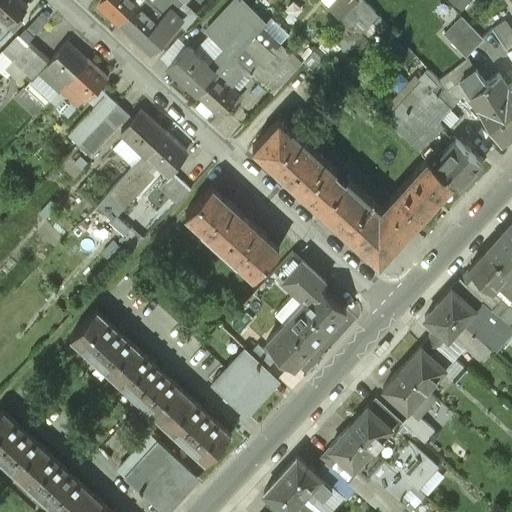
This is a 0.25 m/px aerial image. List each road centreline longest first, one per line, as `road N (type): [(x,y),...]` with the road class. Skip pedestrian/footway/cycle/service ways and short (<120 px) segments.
road 1 (residential): [(388,314),(63,0)]
road 2 (residential): [(388,314),(200,511)]
road 3 (residential): [(511,183),(388,314)]
